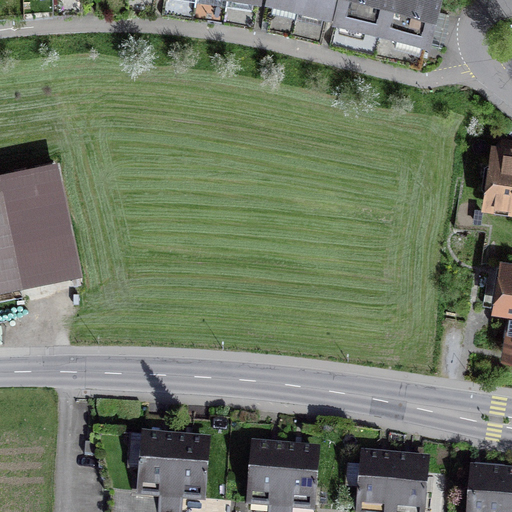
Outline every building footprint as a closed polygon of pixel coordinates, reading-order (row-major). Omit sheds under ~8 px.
[(299,0),(299,4),(330,11),(332,0),(299,0)] [(437,0),(339,0),(336,16),(428,38),(437,0)] [(511,148),(497,146),(489,203),(511,205),(511,148)] [(4,174),(0,174),(0,294),(25,289),(4,174)] [(506,266),(491,264),(485,303),(511,307),(511,338),(509,354),(511,353),(511,266),(506,265),(506,266)] [(141,493),(147,432),(94,427),(93,444),(102,445),(101,453),(96,452),(96,455),(100,455),(99,467),(103,467),(102,478),(106,478),(105,489),(111,490),(126,491),(141,493)] [(161,433),(147,432),(141,493),(139,511),(169,511),(176,440),(161,439),(161,433)] [(206,443),(176,440),(169,511),(199,511),(201,498),(206,443)] [(251,502),(250,511),(280,511),(285,449),(256,447),(251,502)] [(316,452),(285,449),(280,511),(310,511),(311,507),(316,452)] [(360,511),(390,511),(395,459),(365,456),(360,511)] [(420,511),(425,462),(395,459),(390,511),(420,511)] [(470,511),(501,511),(504,474),(505,468),(475,466),(470,511)] [(511,511),(511,474),(504,474),(501,511),(511,511)] [(124,511),(126,491),(111,490),(109,511),(124,511)] [(139,511),(141,493),(126,491),(124,511),(139,511)] [(229,511),(231,500),(201,498),(199,511),(229,511)] [(250,511),(251,502),(236,501),(235,511),(250,511)]
